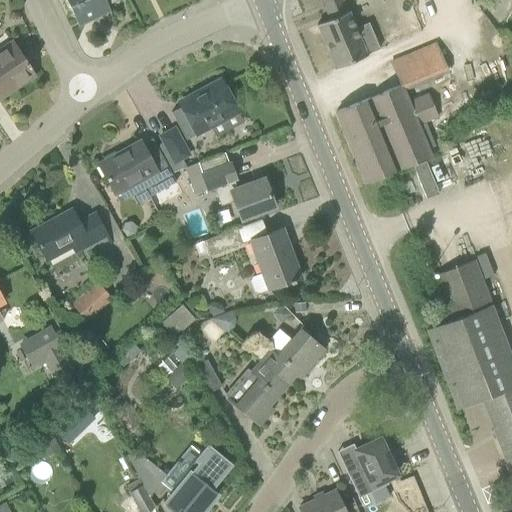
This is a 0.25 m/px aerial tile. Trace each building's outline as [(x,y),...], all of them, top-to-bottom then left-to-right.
[(67,0),(76,18),(85,13),(90,17),(108,8),(108,5),(119,0),(118,0),(67,0)] [(317,24),(336,69),(367,55),(367,54),(380,48),(369,22),(356,28),(349,11),(348,12),(342,0),(319,0),(323,7),(329,4),(335,17),(317,24)] [(0,91),(7,86),(11,91),(35,75),(29,68),(31,67),(28,62),(26,63),(12,42),(0,50),(0,91)] [(206,93),(181,107),(196,134),(238,111),(221,79),(204,89),(206,93)] [(409,102),(404,90),(401,85),(336,111),(366,184),(399,169),(399,170),(431,157),(418,124),(438,116),(429,94),(409,102)] [(171,173),(185,168),(187,167),(183,159),(190,156),(175,128),(160,136),(164,142),(157,146),(171,173)] [(150,196),(164,188),(176,182),(171,173),(157,146),(152,138),(142,144),(141,142),(140,142),(140,143),(127,151),(126,150),(99,165),(114,193),(141,179),(150,196)] [(225,152),(187,167),(185,168),(195,195),(213,188),(220,206),(234,201),(241,220),(274,207),(265,181),(256,185),(255,182),(237,188),(234,180),(236,179),(230,163),(229,163),(225,152)] [(156,208),(170,201),(164,188),(150,196),(156,208)] [(109,237),(105,230),(95,212),(79,221),(72,209),(56,217),(57,219),(33,232),(32,230),(31,231),(47,260),(72,247),(76,254),(109,237)] [(209,256),(243,244),(238,228),(204,241),(208,254),(209,256)] [(250,240),(262,273),(253,277),(251,281),(254,291),(260,292),(268,289),(301,277),(300,276),(297,277),(285,246),(289,244),(282,228),(250,240)] [(511,477),(511,359),(474,260),(436,274),(454,319),(427,329),(457,409),(482,399),(511,477)] [(98,281),(72,304),(88,322),(114,299),(98,281)] [(208,305),(213,317),(225,312),(222,305),(215,301),(208,305)] [(162,320),(175,335),(195,316),(181,302),(162,320)] [(209,341),(239,326),(231,311),(201,326),(209,341)] [(51,325),(19,343),(33,370),(45,363),(53,376),(72,365),(64,350),(64,349),(51,325)] [(269,349),(260,361),(288,385),(296,374),(300,378),(325,349),(300,328),(291,339),(279,330),(266,347),(269,349)] [(209,392),(221,385),(207,359),(195,366),(209,392)] [(234,405),(259,426),(273,410),(269,406),(288,385),(260,361),(251,371),(258,378),(234,405)] [(175,389),(191,375),(181,363),(164,376),(175,389)] [(348,473),(359,497),(388,483),(386,479),(397,474),(388,455),(392,453),(386,439),(381,441),(380,438),(354,450),(362,466),(348,473)] [(219,478),(230,464),(208,447),(196,460),(201,463),(192,474),(191,473),(166,503),(176,511),(200,511),(216,493),(209,487),(218,476),(219,478)] [(0,488),(15,480),(5,462),(0,464),(0,488)] [(147,511),(156,507),(143,485),(130,493),(140,511),(147,511)] [(301,511),(345,511),(335,490),(299,507),(301,511)]
